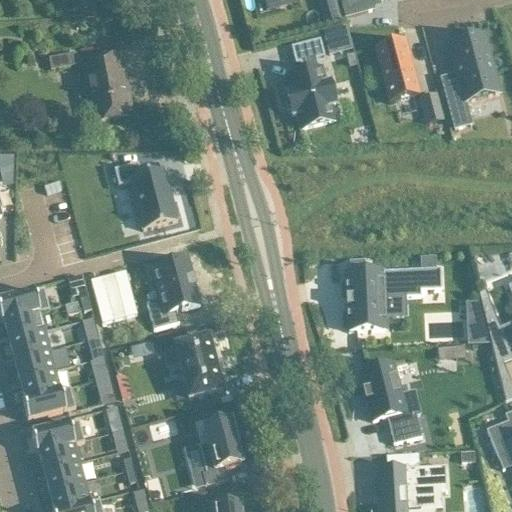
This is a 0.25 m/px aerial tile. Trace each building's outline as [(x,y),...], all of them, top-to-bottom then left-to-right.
[(370,0),(362,0),(341,6),(345,20),(374,12),(372,5),(370,0)] [(96,2),(72,2),(72,19),(96,19),(96,2)] [(80,31),(54,41),(58,53),(84,44),(80,31)] [(456,77),(441,81),(451,117),(467,113),(465,105),(498,96),(483,38),(448,47),(456,77)] [(420,97),(405,42),(374,50),(389,106),(420,97)] [(325,87),(320,71),(318,72),(315,60),(323,58),(319,43),(292,50),(296,65),(300,64),(303,76),(288,80),(292,95),(287,97),(293,118),(297,117),(302,132),(334,123),(330,108),(335,106),(329,85),(325,87)] [(75,55),(48,60),(50,72),(78,67),(75,55)] [(121,85),(117,60),(82,67),(87,93),(90,92),(96,125),(132,118),(126,84),(121,85)] [(436,98),(420,102),(427,126),(443,122),(436,98)] [(138,166),(114,173),(118,189),(130,186),(143,234),(177,224),(164,174),(141,180),(138,166)] [(349,277),(346,277),(348,335),(384,333),(383,302),(421,300),(421,294),(441,293),(440,272),(436,273),(435,260),(420,261),(420,273),(365,276),(365,263),(349,264),(349,277)] [(161,303),(146,307),(153,334),(179,327),(175,316),(200,309),(187,263),(153,272),(161,303)] [(123,271),(89,280),(100,323),(135,313),(123,271)] [(85,291),(77,293),(81,304),(88,302),(85,291)] [(49,313),(43,292),(0,303),(0,321),(1,325),(49,313)] [(485,293),(479,295),(496,369),(511,362),(511,324),(500,329),(485,293)] [(88,302),(81,304),(84,316),(91,314),(88,302)] [(481,308),(468,308),(469,332),(476,331),(476,342),(470,342),(471,347),(491,346),(481,308)] [(40,316),(49,314),(49,313),(1,325),(1,326),(3,326),(8,344),(45,335),(40,316)] [(95,330),(84,332),(88,348),(99,346),(95,330)] [(50,355),(45,335),(8,344),(14,364),(50,355)] [(208,341),(174,349),(188,404),(222,395),(208,341)] [(99,346),(88,348),(92,364),(103,361),(99,346)] [(55,374),(50,355),(14,364),(19,384),(55,374)] [(392,367),(360,375),(372,425),(393,420),(397,433),(390,435),(393,448),(421,441),(416,418),(406,421),(392,367)] [(107,373),(95,376),(98,385),(109,382),(107,373)] [(60,393),(55,374),(19,384),(24,403),(22,403),(22,404),(70,392),(69,391),(60,393)] [(511,388),(507,377),(499,381),(505,405),(511,401),(511,388)] [(109,382),(98,385),(100,395),(112,392),(109,382)] [(75,412),(70,392),(22,404),(27,425),(75,412)] [(241,467),(229,425),(226,426),(225,422),(206,426),(207,430),(203,431),(207,446),(198,449),(205,476),(201,477),(205,490),(227,484),(224,471),(241,467)] [(120,423),(109,427),(111,437),(123,434),(120,423)] [(84,445),(78,424),(30,437),(36,457),(84,445)] [(511,431),(509,424),(486,433),(498,462),(510,457),(511,462),(511,431)] [(123,435),(112,437),(115,448),(125,445),(123,435)] [(75,448),(84,445),(36,457),(36,458),(38,458),(43,476),(80,467),(75,448)] [(134,475),(131,463),(123,465),(126,477),(134,475)] [(85,486),(80,467),(43,476),(49,496),(85,486)] [(445,469),(378,474),(380,511),(406,511),(406,508),(424,507),(424,511),(433,511),(442,511),(441,496),(447,495),(445,469)] [(137,486),(134,475),(126,477),(129,488),(137,486)] [(90,505),(85,486),(49,496),(52,511),(68,511),(99,504),(99,503),(90,505)]
